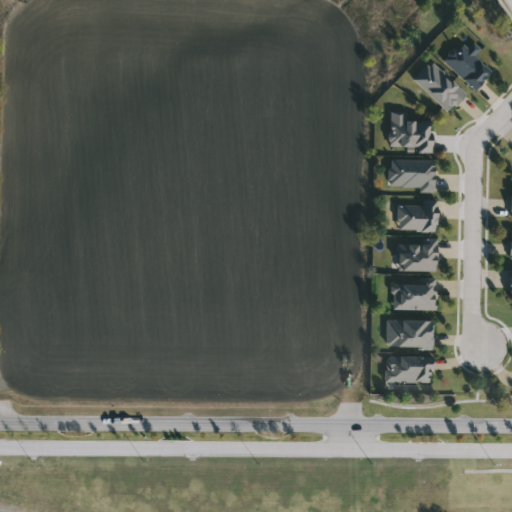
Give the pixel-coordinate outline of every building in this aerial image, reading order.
[(460,39),(466,44),(472,38),(481,47),(474,54),(491,70),(474,88),(442,58),(460,39)] [(413,77),(432,59),(466,93),(448,111),(413,77)] [(431,118),(432,147),(390,149),(388,120),(431,118)] [(435,158),(435,187),(389,187),(389,158),(435,158)] [(437,229),(397,229),(396,202),(421,202),(421,197),(436,197),(437,229)] [(436,239),(436,269),(399,268),(399,239),(436,239)] [(434,279),(434,308),(391,308),(391,279),(434,279)] [(432,345),(385,345),(385,318),(432,318),(432,345)] [(384,380),(384,355),(432,355),(432,380),(384,380)]
